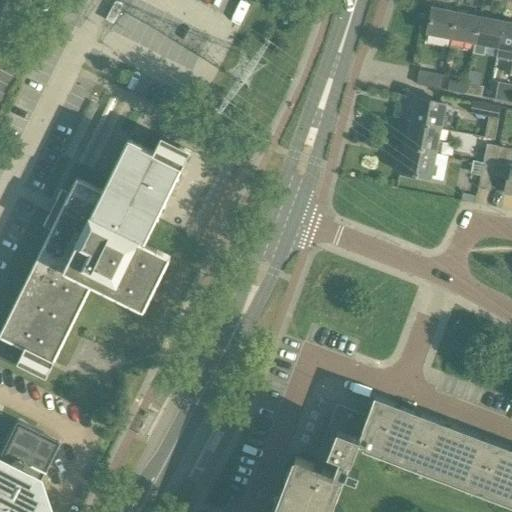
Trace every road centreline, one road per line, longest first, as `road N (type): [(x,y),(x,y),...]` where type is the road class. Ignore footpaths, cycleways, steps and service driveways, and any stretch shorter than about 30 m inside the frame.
road 1 (tertiary): [(284,215),(193,415),(137,511)]
road 2 (tertiary): [(356,0),(284,215)]
road 3 (unclassified): [(441,277),(284,215)]
